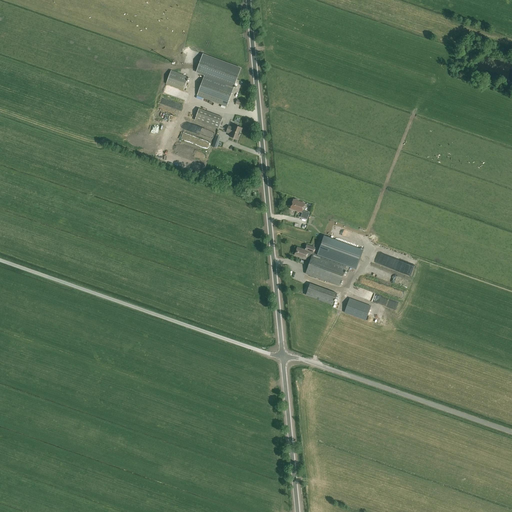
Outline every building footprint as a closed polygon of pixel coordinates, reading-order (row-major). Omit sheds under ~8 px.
[(196,72),(205,76),(197,95),(227,106),(241,68),(203,54),(196,72)] [(183,90),(188,77),(171,71),(166,84),(183,90)] [(219,129),(223,117),(199,109),(195,120),(219,129)] [(227,129),(240,134),(242,128),(234,125),(233,127),(229,126),(227,129)] [(240,134),(227,129),(226,132),(230,134),(230,136),(238,139),(240,134)] [(299,201),(298,200),(296,199),(295,199),(294,200),(293,199),(290,208),(302,212),(301,217),(307,219),(310,213),(302,210),(305,203),(299,201)] [(317,255),(313,253),(315,248),(306,245),(305,250),(297,247),(295,255),(302,258),(306,260),(306,258),(311,259),(306,273),(339,286),(346,266),(356,269),(363,251),(323,236),(317,255)] [(310,283),(308,288),(306,295),(332,305),(336,293),(310,283)] [(365,320),(371,306),(349,298),(344,312),(365,320)] [(383,298),(380,305),(393,309),(395,302),(383,298)]
